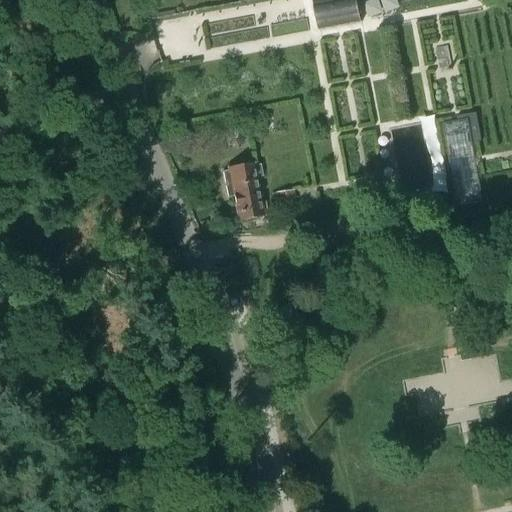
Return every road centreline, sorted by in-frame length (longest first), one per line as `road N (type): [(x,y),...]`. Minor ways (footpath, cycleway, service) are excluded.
road 1 (tertiary): [(260,511),(223,346),(191,250),(84,0)]
road 2 (track): [(297,0),(198,21),(178,42)]
